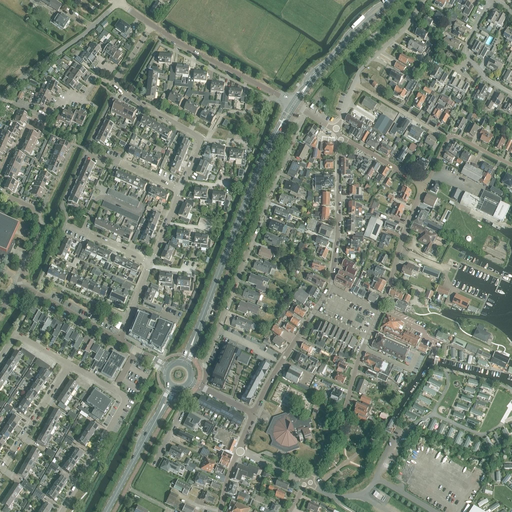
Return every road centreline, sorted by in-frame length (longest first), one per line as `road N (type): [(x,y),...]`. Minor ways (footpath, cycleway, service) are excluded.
road 1 (residential): [(201,387),(306,112)]
road 2 (tertiary): [(184,363),(265,153),(293,104)]
road 3 (residential): [(293,104),(152,25)]
road 4 (residential): [(307,482),(346,408),(367,337)]
road 5 (residential): [(329,287),(338,134)]
road 6 (residential): [(2,97),(118,2)]
road 7 (residential): [(60,511),(126,397),(114,390)]
road 8 (tertiary): [(106,511),(173,386)]
road 9 (tertiary): [(293,104),(389,0)]
road 10 (residential): [(379,312),(424,185)]
road 11 (residential): [(0,473),(70,365)]
